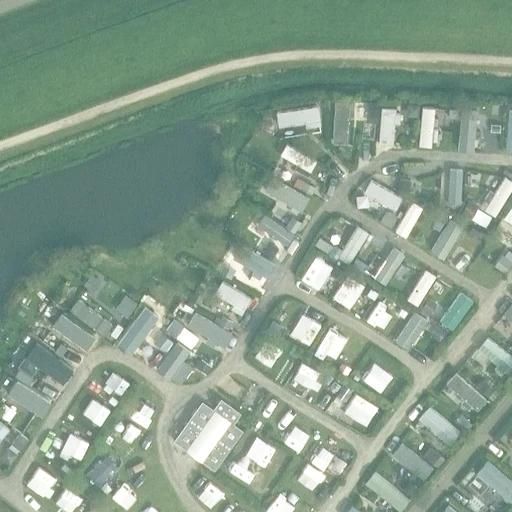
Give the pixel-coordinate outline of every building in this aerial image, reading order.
[(287,93),(287,108),(321,108),(321,93),(287,93)] [(386,110),(400,108),(398,93),(384,95),(386,110)] [(406,104),(405,116),(417,117),(418,104),(406,104)] [(448,108),(447,118),(456,119),(457,109),(448,108)] [(490,108),(490,124),(499,124),(500,109),(490,108)] [(368,110),(367,122),(375,123),(376,111),(368,110)] [(268,111),(261,112),(263,125),(269,124),(268,111)] [(315,155),(319,144),(289,132),(285,142),(315,155)] [(399,178),(395,190),(406,193),(409,181),(399,178)] [(303,181),(299,189),(310,194),(314,187),(303,181)] [(414,186),(399,216),(410,222),(425,192),(414,186)] [(468,200),(460,214),(468,218),(475,205),(468,200)] [(441,210),(436,219),(443,224),(449,215),(441,210)] [(385,212),(380,220),(389,226),(394,217),(385,212)] [(291,216),(284,227),(293,233),(300,223),(291,216)] [(471,226),(466,234),(475,241),(481,233),(471,226)] [(483,260),(502,233),(492,226),(473,253),(483,260)] [(319,238),(314,246),(328,255),(333,247),(319,238)] [(269,242),(263,251),(271,257),(277,248),(269,242)] [(356,258),(350,267),(361,274),(367,266),(356,258)] [(498,258),(493,265),(504,272),(508,265),(498,258)] [(400,264),(394,274),(402,279),(408,269),(400,264)] [(224,265),(220,273),(230,278),(234,270),(224,265)] [(335,267),(330,275),(339,281),(344,273),(335,267)] [(91,275),(83,285),(92,291),(99,281),(91,275)] [(82,285),(74,295),(109,322),(116,312),(82,285)] [(370,289),(366,296),(373,300),(377,294),(370,289)] [(120,328),(140,343),(168,307),(148,292),(120,328)] [(277,316),(293,322),(300,302),(284,296),(277,316)] [(118,302),(113,308),(126,316),(135,303),(128,297),(118,302)] [(427,298),(419,310),(428,316),(435,304),(427,298)] [(57,314),(88,333),(95,321),(64,302),(57,314)] [(313,313),(308,322),(314,326),(320,317),(313,313)] [(221,316),(217,323),(228,329),(232,322),(221,316)] [(172,319),(165,329),(174,336),(182,326),(172,319)] [(434,326),(428,335),(437,341),(443,332),(434,326)] [(267,328),(256,345),(271,354),(282,338),(267,328)] [(160,334),(154,343),(163,349),(169,341),(160,334)] [(68,348),(62,357),(71,363),(77,355),(68,348)] [(387,377),(395,358),(375,350),(367,369),(387,377)] [(190,353),(185,360),(192,365),(197,357),(190,353)] [(341,363),(337,369),(346,375),(349,369),(341,363)] [(19,369),(14,376),(27,385),(32,377),(19,369)] [(334,380),(330,386),(338,392),(342,386),(334,380)] [(484,382),(478,389),(486,396),(492,390),(484,382)] [(344,385),(336,395),(343,401),(351,390),(344,385)] [(8,389),(1,400),(14,408),(21,397),(8,389)] [(4,405),(0,409),(0,415),(7,421),(13,412),(4,405)] [(229,423),(208,409),(182,449),(203,463),(229,423)] [(461,415),(453,423),(460,429),(467,421),(461,415)] [(19,432),(12,443),(20,448),(27,437),(19,432)] [(428,447),(421,456),(432,464),(439,455),(428,447)] [(502,496),(511,485),(511,475),(484,449),(466,469),(479,480),(469,490),(481,501),(493,488),(502,496)] [(407,483),(400,490),(409,498),(416,490),(407,483)]
